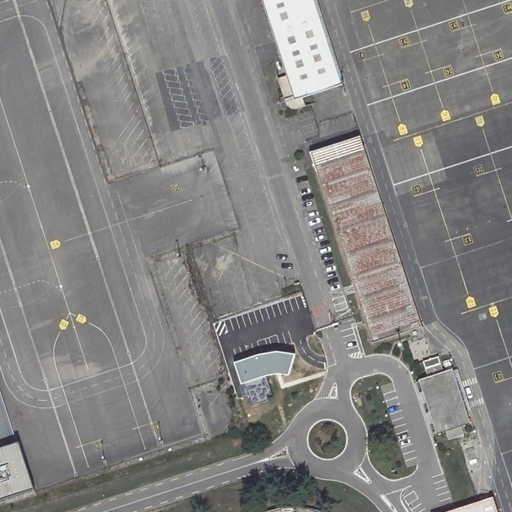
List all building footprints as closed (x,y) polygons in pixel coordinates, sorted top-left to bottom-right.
[(262,0),(295,101),(311,96),(344,85),(315,0),(262,0)] [(366,324),(372,343),(405,333),(422,327),(361,137),(311,154),(366,324)] [(258,354),(234,363),(241,384),(246,383),(252,405),(269,400),(267,395),(272,393),(266,374),(277,373),(289,375),(295,353),(277,351),(258,354)] [(468,425),(451,372),(444,374),(438,358),(423,363),(429,379),(422,381),(438,435),(446,432),(449,440),(457,437),(463,435),(461,427),(468,425)] [(18,444),(0,449),(0,501),(37,490),(22,443),(18,444)] [(447,511),(455,510),(449,492),(439,495),(444,511),(447,511)] [(455,510),(447,511),(499,511),(495,498),(478,503),(455,510)]
